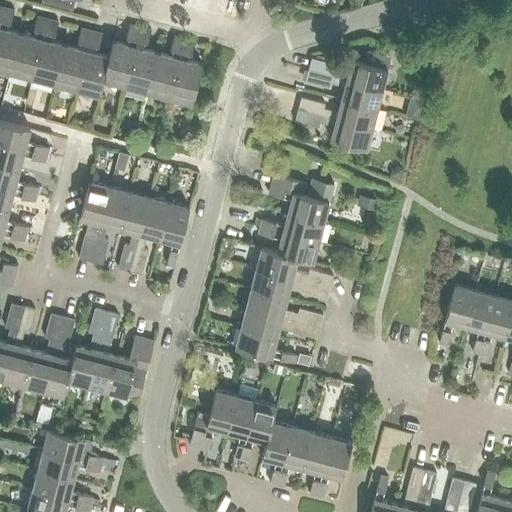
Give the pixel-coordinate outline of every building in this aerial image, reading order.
[(41,0),(41,1),(72,9),(74,0),(41,0)] [(0,21),(10,24),(13,10),(3,7),(0,18),(0,21)] [(43,33),(47,19),(36,16),(33,30),(43,33)] [(54,35),(57,22),(47,19),(43,33),(54,35)] [(136,41),(140,27),(129,24),(125,38),(136,41)] [(0,69),(10,72),(20,32),(0,27),(0,69)] [(147,43),(150,30),(140,27),(136,41),(147,43)] [(91,31),(81,28),(80,28),(77,41),(87,44),(91,31)] [(101,33),(91,31),(87,44),(98,47),(101,33)] [(20,32),(10,72),(32,78),(42,38),(20,32)] [(180,52),(184,39),(173,36),(170,50),(180,52)] [(32,78),(54,83),(64,44),(42,38),(32,78)] [(191,55),(194,42),(184,39),(180,52),(191,55)] [(102,80),(103,80),(125,85),(135,46),(112,40),(108,56),(102,80)] [(86,50),(64,44),(54,83),(76,89),(86,50)] [(125,85),(147,91),(157,52),(135,46),(125,85)] [(86,50),(76,89),(99,95),(103,80),(102,80),(108,56),(86,50)] [(307,69),(382,89),(390,57),(367,51),(364,62),(351,59),(347,73),(343,72),(343,71),(333,68),(335,63),(311,57),(307,69)] [(157,52),(147,91),(169,97),(179,58),(157,52)] [(179,58),(169,97),(191,103),(192,103),(199,74),(202,64),(179,58)] [(382,89),(307,69),(304,81),(328,87),(330,82),(340,85),(344,86),(340,99),(376,108),(382,89)] [(300,97),(297,109),(371,128),(376,108),(340,99),(337,112),(333,111),(323,108),(324,103),(300,97)] [(371,128),(297,109),(294,120),(318,127),(319,122),(329,125),(329,124),(333,125),(330,139),(366,149),(371,128)] [(26,142),(29,128),(0,119),(0,141),(46,154),(48,147),(30,142),(30,143),(26,142)] [(44,161),(46,154),(0,141),(0,163),(19,168),(22,155),(26,156),(44,161)] [(16,181),(19,168),(0,163),(0,184),(36,194),(38,186),(20,182),(16,181)] [(390,170),(389,176),(399,179),(400,179),(403,169),(402,169),(396,167),(390,170)] [(287,212),(323,221),(333,183),(312,178),(308,195),(302,194),(305,182),(273,174),(268,193),(286,198),(286,197),(290,198),(287,212)] [(88,219),(84,233),(78,257),(89,260),(109,187),(88,181),(79,217),(88,219)] [(34,201),(36,194),(0,184),(0,205),(9,207),(12,194),(16,195),(16,196),(34,201)] [(109,187),(89,260),(101,264),(108,240),(103,238),(106,228),(105,228),(106,224),(119,228),(129,192),(109,187)] [(129,192),(119,228),(132,231),(131,235),(128,245),(123,244),(117,268),(129,271),(148,197),(129,192)] [(375,199),(364,196),(361,205),(373,208),(375,199)] [(148,197),(129,271),(141,274),(147,250),(143,249),(145,239),(146,235),(158,238),(168,202),(148,197)] [(168,202),(158,238),(172,242),(171,246),(166,263),(174,266),(188,207),(168,202)] [(5,221),(9,207),(0,205),(0,226),(26,233),(28,226),(9,221),(9,222),(5,221)] [(323,221),(287,212),(284,225),(280,224),(280,223),(262,219),(260,226),(318,241),(323,221)] [(24,240),(26,233),(0,226),(0,240),(2,234),(6,235),(24,240)] [(318,241),(260,226),(258,233),(276,238),(276,237),(280,238),(277,251),(277,252),(297,257),(312,262),(318,241)] [(277,252),(277,251),(261,247),(256,267),(330,287),(333,275),(309,268),(307,273),(297,270),(297,271),(293,270),(297,257),(277,252)] [(17,265),(0,260),(0,281),(12,285),(17,265)] [(330,287),(256,267),(251,287),(286,296),(290,283),(294,284),(294,285),(304,287),(303,292),(327,298),(330,287)] [(452,322),(465,326),(475,290),(454,284),(438,342),(446,345),(451,326),(450,326),(452,322)] [(286,296),(251,287),(246,307),(320,326),(323,314),(299,308),(297,313),(287,310),(287,311),(283,310),(286,296)] [(472,351),(479,353),(494,295),(475,290),(465,326),(478,329),(477,333),(472,351)] [(491,333),(504,336),(511,306),(511,299),(494,295),(479,353),(486,355),(491,337),(490,337),(491,333)] [(0,340),(0,378),(3,379),(23,306),(11,302),(5,327),(10,328),(7,338),(8,338),(7,342),(0,340)] [(35,309),(23,306),(3,379),(23,385),(32,349),(19,345),(20,341),(21,342),(24,331),(28,333),(35,309)] [(320,326),(246,307),(240,326),(276,336),(278,328),(316,338),(320,326)] [(76,344),(72,359),(67,380),(86,385),(106,311),(94,308),(88,332),(93,333),(90,343),(91,343),(90,347),(76,344)] [(118,314),(106,311),(86,385),(106,390),(115,354),(103,351),(104,347),(107,337),(112,338),(118,314)] [(46,352),(32,349),(23,385),(43,390),(62,316),(50,313),(44,337),(49,338),(46,348),(47,348),(46,352)] [(74,319),(62,316),(43,390),(63,395),(67,380),(72,359),(59,356),(60,352),(63,342),(68,343),(74,319)] [(276,336),(240,326),(235,347),(293,362),(295,354),(277,349),(277,350),(273,349),(276,336)] [(154,340),(153,340),(134,335),(130,353),(130,354),(129,358),(115,354),(106,390),(127,395),(134,369),(145,372),(154,340)] [(299,352),(296,363),(309,366),(311,356),(299,352)] [(274,363),(272,373),(284,376),(287,366),(274,363)] [(208,415),(198,413),(197,412),(188,445),(208,450),(213,431),(212,431),(213,427),(226,431),(236,395),(215,389),(208,415)] [(236,395),(226,431),(240,434),(239,438),(238,438),(233,456),(240,458),(255,400),(236,395)] [(255,400),(240,458),(247,460),(249,453),(261,457),(265,441),(266,441),(271,421),(272,421),(276,405),(255,400)] [(265,441),(261,457),(275,460),(274,464),(269,482),(276,484),(291,426),(272,421),(271,421),(266,441),(265,441)] [(291,426),(276,484),(283,486),(288,468),(287,468),(288,464),(302,467),(311,431),(291,426)] [(48,428),(43,449),(101,464),(102,457),(94,455),(94,453),(90,452),(93,440),(48,428)] [(311,431),(302,467),(315,471),(314,475),(313,474),(309,493),(315,494),(331,436),(311,431)] [(327,478),(328,474),(342,478),(351,442),(331,436),(315,494),(323,496),(327,478)] [(43,449),(37,469),(73,478),(77,465),(81,466),(99,471),(101,464),(43,449)] [(115,460),(102,457),(101,464),(113,467),(115,460)] [(402,505),(395,503),(394,503),(391,511),(412,511),(424,470),(412,467),(402,505)] [(37,469),(32,488),(90,504),(92,498),(92,496),(74,492),(70,491),(73,478),(37,469)] [(412,511),(430,511),(426,511),(430,497),(436,473),(424,470),(412,511)] [(487,470),(483,485),(475,511),(497,511),(501,498),(488,494),(490,490),(495,472),(487,470)] [(391,511),(394,503),(381,499),(382,495),(383,495),(388,477),(380,475),(369,511),(391,511)] [(454,511),(463,480),(452,477),(442,511),(454,511)] [(468,511),(476,483),(463,480),(454,511),(468,511)] [(32,488),(27,508),(42,511),(64,511),(66,504),(70,505),(70,506),(88,511),(90,504),(32,488)] [(511,511),(511,490),(510,500),(501,498),(497,511),(511,511)]
